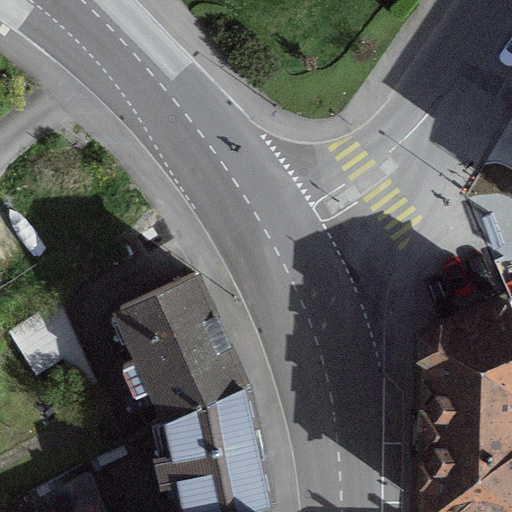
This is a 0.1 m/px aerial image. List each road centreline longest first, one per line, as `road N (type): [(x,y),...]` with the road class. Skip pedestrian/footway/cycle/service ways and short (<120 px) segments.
road 1 (residential): [(270,245),(395,161),(429,122),(502,0)]
road 2 (residential): [(75,0),(202,143),(270,245)]
road 3 (residential): [(338,511),(320,371),(270,245)]
